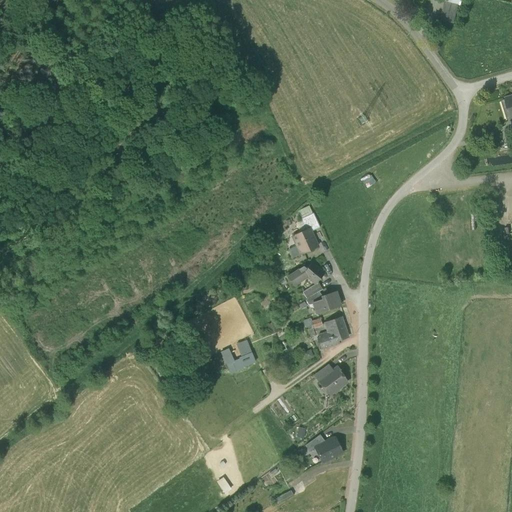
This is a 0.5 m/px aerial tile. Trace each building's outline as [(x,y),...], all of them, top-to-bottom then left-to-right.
[(438,20),(451,23),(455,6),(442,3),(438,20)] [(508,118),(511,119),(511,118),(511,97),(505,100),(505,99),(503,102),(508,118)] [(301,219),(312,214),(309,206),(297,211),(301,219)] [(309,229),(311,232),(320,228),(313,214),(312,214),(301,219),(300,219),(301,221),(305,230),(306,231),(309,229)] [(305,230),(301,221),(295,223),(299,232),(305,230)] [(297,246),(301,255),(318,247),(311,232),(309,229),(306,231),(292,237),(297,246)] [(292,259),(301,255),(297,246),(288,250),(292,259)] [(303,267),(295,273),(300,282),(306,278),(315,285),(317,282),(323,274),(311,264),(306,270),(303,267)] [(241,282),(240,272),(231,273),(232,283),(241,282)] [(294,286),(300,282),(295,273),(289,277),(294,286)] [(302,292),(307,299),(319,292),(321,290),(318,285),(313,288),(312,286),(302,292)] [(322,297),(319,292),(307,299),(305,300),(309,306),(313,304),(323,300),(322,297)] [(313,304),(316,314),(340,306),(336,293),(322,297),(323,300),(313,304)] [(312,326),(311,323),(310,319),(304,321),(306,328),(312,326)] [(311,323),(312,326),(313,328),(322,325),(320,319),(311,323)] [(334,334),(336,341),(338,340),(347,337),(342,319),(325,324),(327,332),(319,335),(320,338),(334,334)] [(279,333),(275,322),(267,325),(270,335),(279,333)] [(313,328),(312,326),(306,328),(310,338),(316,336),(313,328)] [(317,339),(321,349),(339,343),(338,340),(336,341),(334,334),(320,338),(317,339)] [(237,344),(238,349),(247,345),(245,341),(237,344)] [(238,349),(242,357),(251,353),(247,345),(238,349)] [(240,359),(234,361),(229,349),(221,352),(231,374),(244,369),(243,367),(255,363),(251,353),(242,357),(240,358),(240,359)] [(314,358),(311,350),(303,353),(306,361),(314,358)] [(315,376),(319,382),(332,372),(328,366),(315,376)] [(328,395),(329,396),(333,393),(335,393),(339,391),(339,388),(347,382),(342,376),(342,375),(337,368),(332,372),(319,382),(323,388),(324,387),(329,394),(328,395)] [(306,429),(298,428),(297,438),(304,439),(306,429)] [(306,445),(309,452),(315,449),(315,448),(326,443),(320,435),(306,445)] [(315,449),(322,463),(342,453),(335,439),(326,443),(315,448),(315,449)] [(319,502),(321,505),(337,499),(328,476),(304,486),(312,505),(319,502)] [(231,490),(223,478),(217,482),(224,494),(231,490)] [(274,499),(277,504),(293,496),(291,490),(275,499),(274,499)]
